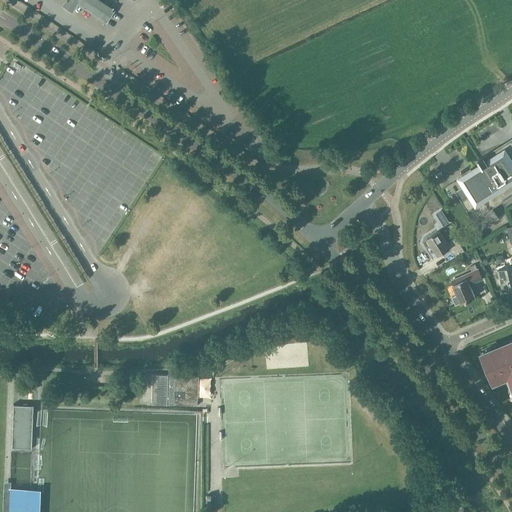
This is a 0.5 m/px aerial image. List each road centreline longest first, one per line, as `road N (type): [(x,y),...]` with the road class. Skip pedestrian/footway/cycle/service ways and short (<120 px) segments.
road 1 (tertiary): [(319,246),(216,158),(0,19)]
road 2 (tertiary): [(511,484),(468,417),(319,246)]
road 3 (tertiary): [(511,93),(433,143),(362,205)]
road 4 (residential): [(443,345),(362,205)]
